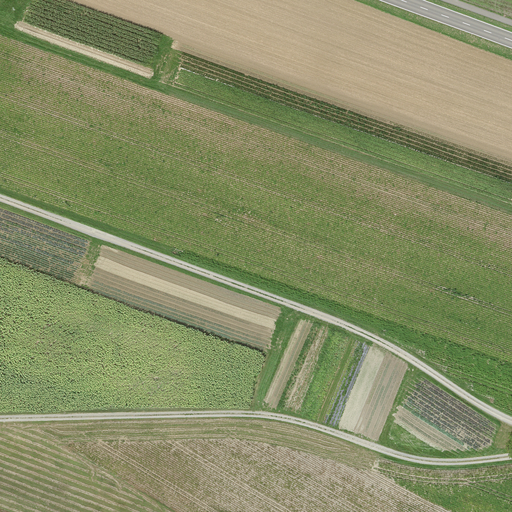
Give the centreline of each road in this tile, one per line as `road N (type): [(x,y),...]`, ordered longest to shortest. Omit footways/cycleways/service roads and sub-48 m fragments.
road 1 (track): [(511,422),(375,339),(0,197)]
road 2 (track): [(511,455),(428,462),(257,415),(0,419)]
